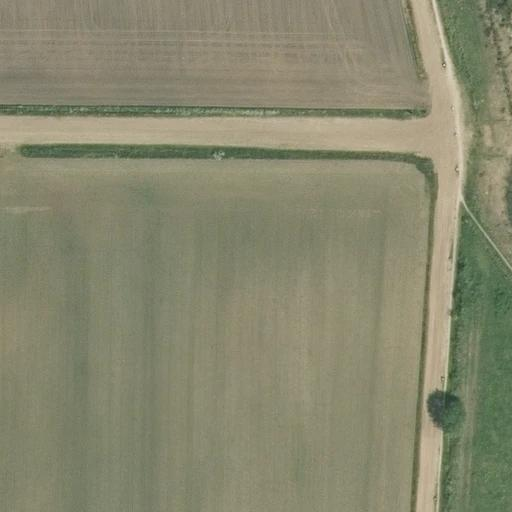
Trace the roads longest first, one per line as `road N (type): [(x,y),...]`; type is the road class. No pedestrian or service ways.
road 1 (track): [(446,138),(0,132)]
road 2 (track): [(424,511),(446,138)]
road 3 (track): [(446,138),(419,0)]
